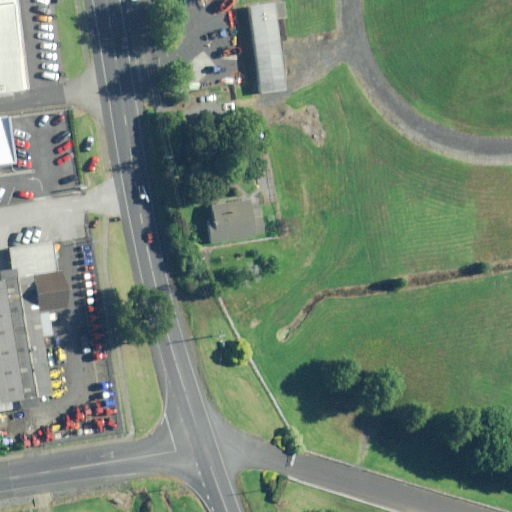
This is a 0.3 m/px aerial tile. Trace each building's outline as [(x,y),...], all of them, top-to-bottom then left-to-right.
[(0,0),(0,89),(19,87),(5,0),(0,0)] [(225,0),(196,0),(203,44),(232,40),(225,0)] [(274,4),(245,7),(255,93),(284,90),(274,4)] [(238,49),(215,48),(215,62),(238,62),(238,49)] [(214,64),(202,50),(178,70),(190,84),(214,64)] [(0,117),(0,162),(21,159),(14,116),(0,117)] [(199,251),(206,250),(207,250),(246,243),(239,202),(199,209),(202,226),(195,227),(199,251)] [(54,269),(21,274),(26,309),(59,304),(54,269)] [(21,274),(0,277),(0,401),(40,395),(21,274)]
